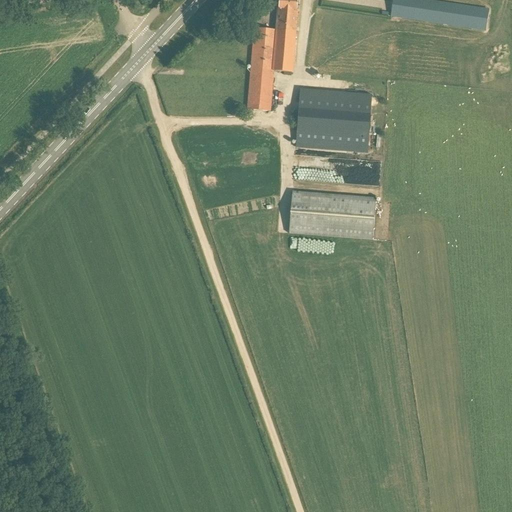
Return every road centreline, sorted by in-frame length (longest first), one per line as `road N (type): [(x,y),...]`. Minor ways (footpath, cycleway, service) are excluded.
road 1 (track): [(141,57),(299,511)]
road 2 (primary): [(0,208),(141,57)]
